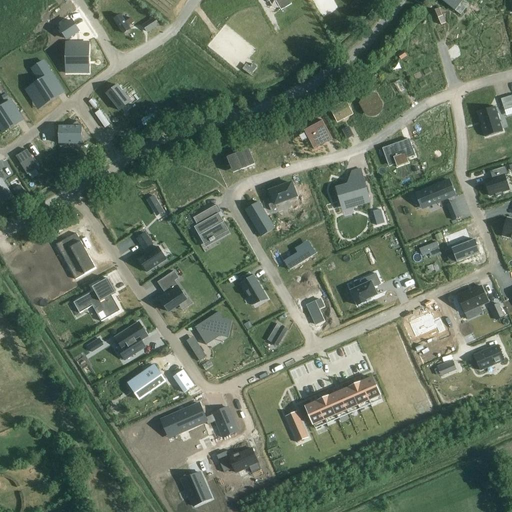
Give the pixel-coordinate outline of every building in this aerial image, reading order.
[(150,0),(153,2),(157,5),(168,14),(169,13),(179,0),(150,0)] [(442,0),(442,1),(455,11),(464,0),(463,0),(442,0)] [(439,8),(435,10),(438,18),(443,16),(439,8)] [(115,19),(114,20),(123,34),(130,30),(128,27),(134,23),(131,19),(132,19),(131,18),(125,22),(121,15),(121,16),(115,20),(115,19)] [(294,18),(287,38),(293,41),(290,49),(303,56),(311,36),(300,30),(303,22),(294,18)] [(154,19),(143,25),(148,32),(158,26),(154,19)] [(72,20),(61,27),(61,29),(68,39),(79,31),(73,21),(72,20)] [(205,29),(197,38),(213,51),(220,41),(205,29)] [(67,66),(67,73),(88,73),(88,67),(88,49),(67,49),(67,66)] [(45,62),(35,68),(42,79),(51,72),(45,62)] [(46,77),(31,86),(44,107),(59,97),(46,77)] [(118,85),(106,94),(118,110),(130,101),(118,85)] [(361,102),(360,104),(360,105),(365,114),(376,114),(382,104),(377,95),(366,94),(365,94),(365,95),(363,98),(361,101),(361,102)] [(511,95),(501,99),(504,111),(511,108),(511,95)] [(11,102),(0,109),(0,128),(3,133),(17,123),(11,113),(16,110),(11,102)] [(346,103),(332,110),(338,122),(352,114),(346,103)] [(495,107),(478,113),(486,137),(503,132),(495,107)] [(323,120),(303,130),(314,150),(333,140),(323,120)] [(60,142),(60,144),(61,144),(62,144),(81,144),(82,146),(89,141),(92,139),(90,137),(78,121),(71,127),(60,127),(60,142)] [(281,139),(264,146),(269,159),(286,153),(281,139)] [(409,139),(382,149),(387,161),(394,158),(396,165),(397,168),(409,163),(407,159),(416,156),(409,139)] [(236,156),(229,159),(232,164),(230,165),(234,174),(240,171),(249,167),(255,165),(249,149),(241,152),(240,153),(236,155),(236,156)] [(27,150),(16,157),(28,175),(28,174),(36,169),(39,168),(27,150)] [(492,179),(485,181),(490,196),(495,195),(496,197),(503,195),(503,192),(509,190),(505,176),(508,175),(506,167),(490,172),(492,179)] [(348,184),(336,188),(339,199),(341,205),(344,204),(360,200),(369,198),(367,192),(361,169),(352,172),(355,182),(348,184)] [(0,195),(5,204),(13,200),(14,199),(2,179),(3,178),(0,172),(0,195)] [(422,192),(421,192),(422,194),(427,206),(428,207),(439,202),(453,196),(455,195),(449,181),(447,182),(433,187),(427,190),(422,192)] [(272,197),(266,199),(270,211),(277,208),(275,205),(296,197),(291,183),(270,191),(272,197)] [(20,186),(14,189),(20,199),(26,195),(20,186)] [(259,202),(245,210),(261,236),(275,228),(259,202)] [(453,203),(447,206),(451,215),(457,212),(456,210),(454,205),(453,203)] [(216,206),(193,218),(198,226),(194,228),(200,237),(198,233),(201,232),(208,243),(210,242),(211,243),(216,240),(215,239),(225,233),(219,222),(222,220),(221,218),(219,214),(215,216),(211,209),(216,206)] [(511,220),(507,219),(503,236),(511,238),(511,220)] [(72,230),(52,242),(58,251),(67,245),(77,262),(68,268),(73,276),(93,264),(72,230)] [(146,233),(136,239),(144,250),(153,244),(146,233)] [(451,248),(457,261),(479,252),(474,238),(452,247),(451,247),(451,248)] [(437,242),(420,249),(422,254),(428,252),(439,248),(437,242)] [(50,244),(40,250),(45,259),(55,252),(50,244)] [(158,247),(139,260),(147,273),(167,260),(158,247)] [(167,277),(159,282),(162,286),(164,289),(168,294),(160,299),(170,313),(177,308),(180,306),(184,303),(188,300),(182,293),(178,287),(177,285),(175,282),(180,279),(178,276),(176,273),(175,272),(174,273),(167,277)] [(243,283),(241,284),(253,306),(254,305),(253,303),(265,296),(268,300),(269,300),(255,276),(252,278),(251,277),(249,273),(241,278),(243,282),(243,283)] [(363,286),(351,291),(358,306),(366,302),(366,300),(377,295),(374,288),(381,285),(376,274),(361,281),(363,286)] [(90,293),(74,303),(76,302),(81,312),(79,313),(80,314),(93,306),(95,305),(99,313),(103,311),(107,318),(101,321),(101,322),(120,311),(112,296),(116,293),(108,279),(92,288),(94,291),(90,293)] [(254,302),(252,303),(253,305),(269,300),(266,295),(259,299),(254,302)] [(93,306),(93,308),(95,311),(95,312),(99,318),(100,319),(101,322),(108,318),(103,311),(99,313),(97,311),(95,307),(95,305),(93,306)] [(205,321),(195,327),(206,345),(207,345),(205,342),(220,332),(229,334),(228,338),(232,321),(223,319),(218,312),(205,321)] [(430,312),(408,322),(415,337),(437,328),(439,333),(445,331),(440,319),(434,322),(430,312)] [(139,323),(115,338),(121,346),(121,347),(124,351),(121,354),(125,360),(142,349),(138,344),(141,342),(140,341),(141,341),(148,336),(139,323)] [(0,341),(9,336),(4,327),(0,329),(0,341)] [(278,334),(272,343),(278,347),(287,330),(282,327),(278,334)] [(208,340),(204,342),(206,345),(220,336),(228,338),(229,334),(220,332),(214,335),(208,340)] [(99,339),(88,346),(92,352),(98,349),(94,343),(99,339)] [(99,339),(94,342),(94,343),(97,348),(103,345),(100,340),(99,339)] [(198,344),(191,348),(200,361),(207,357),(198,344)] [(498,346),(474,356),(481,371),(505,360),(498,346)] [(209,361),(202,365),(206,370),(212,365),(209,361)] [(441,375),(455,368),(452,361),(438,367),(441,375)] [(151,368),(129,383),(135,392),(140,400),(162,385),(157,377),(159,375),(161,374),(154,365),(153,366),(151,368)] [(184,370),(174,377),(185,393),(195,386),(184,370)] [(159,375),(157,377),(162,385),(165,383),(166,382),(161,374),(159,375)] [(311,405),(306,407),(315,428),(382,399),(373,378),(367,380),(355,386),(345,390),(333,395),(323,400),(311,405)] [(227,432),(242,425),(232,403),(217,409),(218,411),(211,414),(206,404),(172,419),(176,428),(183,425),(187,434),(213,422),(212,419),(220,416),(227,432)] [(299,416),(287,421),(297,443),(308,438),(299,416)] [(194,507),(211,499),(200,473),(182,481),(194,507)]
